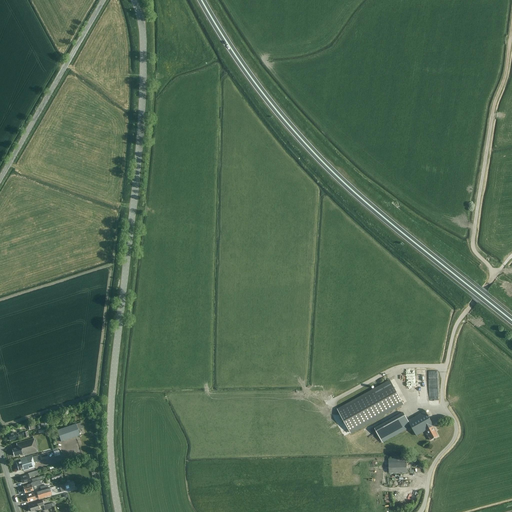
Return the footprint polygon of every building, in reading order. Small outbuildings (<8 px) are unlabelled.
[(416,379),(416,369),(408,369),(408,379),(416,379)] [(351,433),(403,404),(390,381),(338,410),(351,433)] [(408,420),(404,412),(403,412),(374,428),(382,443),(411,427),(416,436),(426,430),(428,434),(427,434),(430,440),(438,436),(433,427),(434,426),(425,411),(408,420)] [(57,430),(60,439),(61,442),(80,435),(76,424),(57,430)] [(23,436),(24,438),(29,436),(27,431),(23,433),(22,432),(16,433),(16,432),(8,435),(10,441),(18,438),(18,437),(23,436)] [(23,454),(23,455),(37,451),(33,439),(16,444),(17,448),(12,449),(14,456),(19,455),(20,455),(23,454)] [(21,462),(16,463),(18,471),(23,469),(24,472),(35,468),(34,462),(41,460),(39,455),(32,457),(32,456),(20,460),(21,462)] [(407,472),(406,462),(406,458),(388,459),(389,473),(407,472)] [(22,483),(30,480),(29,478),(38,475),(37,471),(28,473),(28,474),(20,477),(22,483)] [(62,474),(52,477),(52,479),(59,477),(61,483),(64,482),(62,474)] [(32,484),(24,487),(25,493),(33,490),(35,490),(34,486),(41,484),(40,480),(31,483),(32,484)] [(50,488),(47,488),(44,489),(41,490),(37,492),(34,493),(25,496),(27,502),(36,499),(36,498),(38,498),(39,499),(52,495),(50,488)] [(29,505),(31,511),(39,509),(38,506),(43,504),(42,501),(37,502),(37,503),(29,505)]
